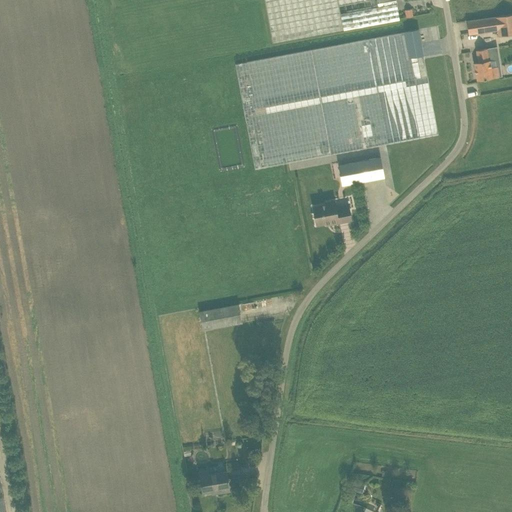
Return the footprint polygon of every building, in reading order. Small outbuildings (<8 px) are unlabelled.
[(264,0),(273,43),(399,20),(395,0),(264,0)] [(406,18),(413,17),(412,9),(405,10),(406,18)] [(497,30),(498,36),(511,34),(511,14),(466,21),(468,34),(497,30)] [(438,134),(418,29),(235,64),(255,168),(438,134)] [(489,60),(487,48),(476,50),(478,62),(474,63),(477,80),(500,76),(498,66),(491,67),(490,60),(489,60)] [(380,157),(339,165),(342,185),(384,177),(380,157)] [(334,200),(325,202),(325,203),(312,205),(316,225),(325,223),(326,225),(351,220),(349,208),(336,210),(334,200)] [(238,305),(208,310),(208,309),(199,311),(203,330),(212,328),(241,322),(238,305)] [(46,450),(16,456),(26,511),(48,511),(57,510),(46,450)] [(208,469),(199,471),(202,492),(218,489),(218,492),(230,490),(226,471),(209,474),(208,469)] [(364,484),(353,482),(351,490),(362,493),(364,484)]
